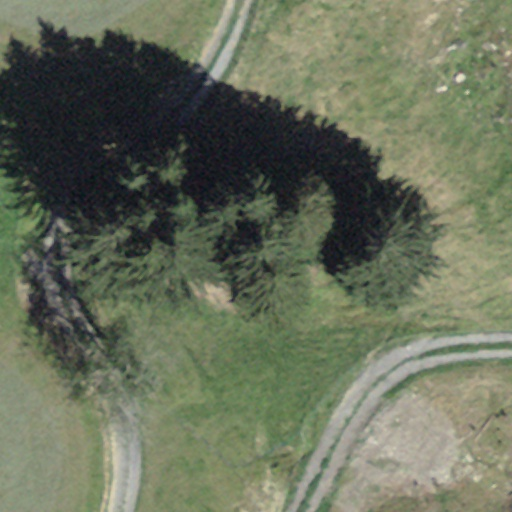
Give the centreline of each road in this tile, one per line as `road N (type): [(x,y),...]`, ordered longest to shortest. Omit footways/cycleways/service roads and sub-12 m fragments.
road 1 (track): [(251,0),(213,82),(171,138),(74,214),(58,254),(64,297),(129,414),(134,464),(126,511)]
road 2 (track): [(511,344),(449,348),(393,367),(329,448),(298,511)]
